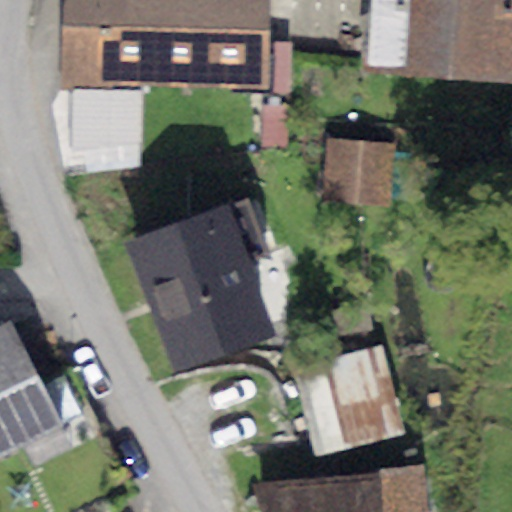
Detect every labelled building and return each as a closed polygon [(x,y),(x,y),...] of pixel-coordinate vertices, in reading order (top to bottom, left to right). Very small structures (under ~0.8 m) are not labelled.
[(271,0),(64,0),(62,4),(60,84),(269,89),(271,0)] [(511,0),(371,0),(366,69),(511,79),(511,0)] [(141,92),(71,90),(73,150),(141,145),(141,92)] [(396,147),(326,140),(320,201),(389,209),(396,147)] [(248,199),(130,242),(177,370),(277,334),(250,260),(269,253),(248,199)] [(369,304),(330,309),(334,336),(373,330),(369,304)] [(9,322),(0,326),(0,456),(61,427),(9,322)] [(386,344),(293,367),(314,454),(408,431),(386,344)] [(427,511),(424,466),(257,484),(264,511),(427,511)]
